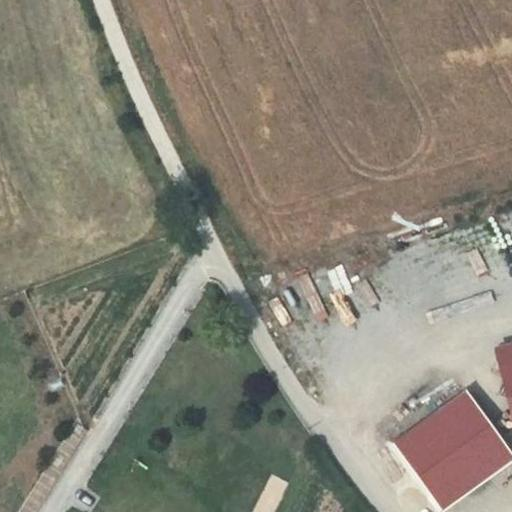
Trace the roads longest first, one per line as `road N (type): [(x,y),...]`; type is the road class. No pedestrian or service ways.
road 1 (unclassified): [(195,214),(279,365),(389,511)]
road 2 (track): [(97,0),(195,214)]
